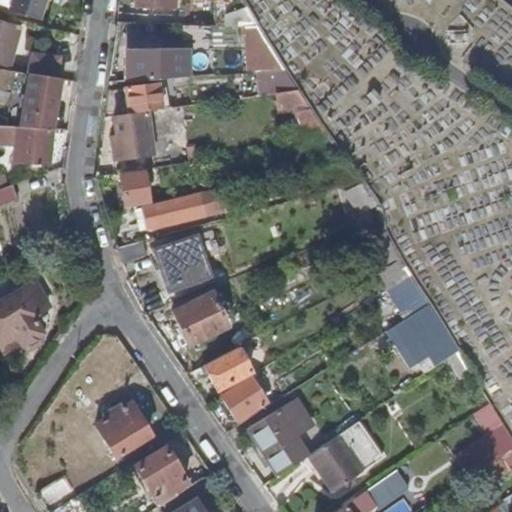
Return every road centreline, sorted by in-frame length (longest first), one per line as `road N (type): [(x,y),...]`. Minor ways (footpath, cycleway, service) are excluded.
road 1 (residential): [(109,294),(76,169),(100,0)]
road 2 (residential): [(260,511),(109,294)]
road 3 (residential): [(109,294),(0,447)]
